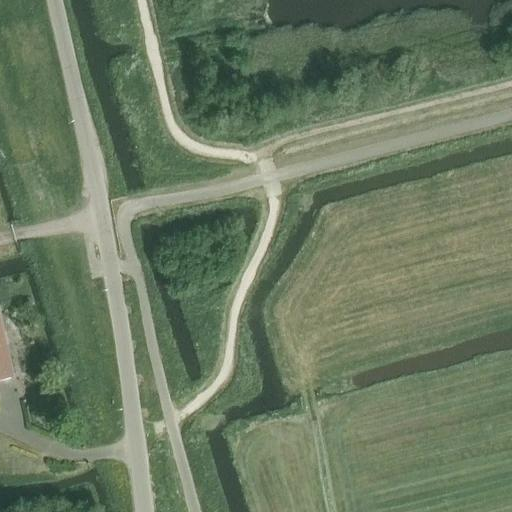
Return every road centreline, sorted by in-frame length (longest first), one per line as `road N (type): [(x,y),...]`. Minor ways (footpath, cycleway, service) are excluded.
road 1 (unknown): [(172,421),(229,373),(233,323),(276,201),(264,165),(246,154),(197,155),(177,139),(139,0)]
road 2 (unclassified): [(55,0),(112,269)]
road 3 (unknown): [(511,87),(279,145),(264,165)]
road 4 (unclassified): [(146,511),(112,269)]
road 5 (track): [(329,511),(312,392)]
